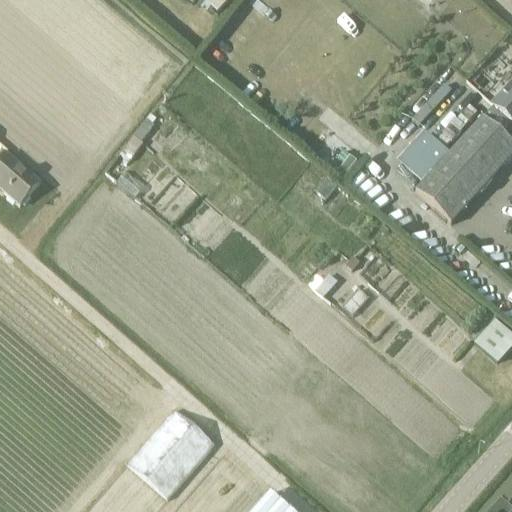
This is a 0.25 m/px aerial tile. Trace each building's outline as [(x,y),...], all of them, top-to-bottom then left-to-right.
[(511,87),(493,109),(511,126),(511,87)] [(511,129),(511,126),(493,109),(415,195),(450,227),(511,158),(511,147),(503,140),(511,129)] [(0,162),(0,192),(19,209),(40,185),(6,156),(0,162)] [(511,338),(494,322),(474,346),(496,366),(511,347),(511,338)] [(265,500),(266,501),(270,497),(272,496),(266,491),(261,497),(265,500)] [(287,511),(270,497),(266,501),(265,500),(254,511),(287,511)]
